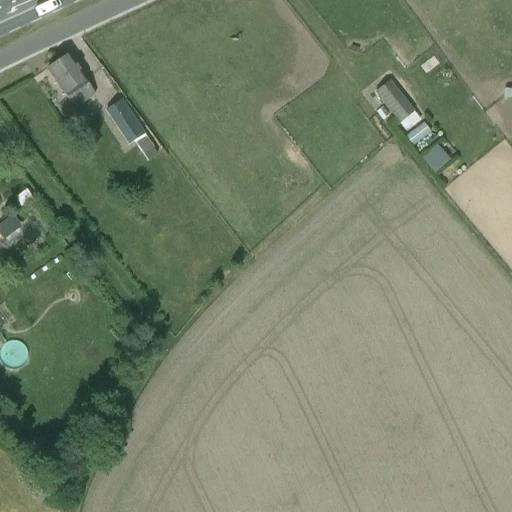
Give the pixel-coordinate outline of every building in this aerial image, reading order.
[(73,110),(94,96),(85,82),(68,56),(46,70),(64,96),(73,110)] [(144,135),(122,101),(105,112),(127,146),(144,135)] [(391,115),(399,125),(413,113),(414,112),(406,102),(391,115)] [(437,173),(454,159),(441,144),(424,158),(437,173)] [(0,224),(0,228),(7,238),(25,226),(16,214),(0,224)]
